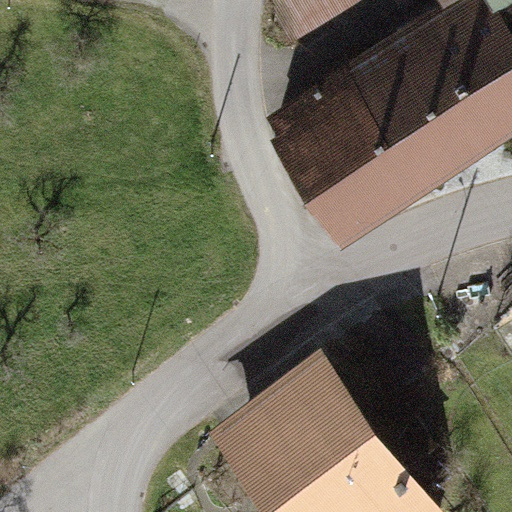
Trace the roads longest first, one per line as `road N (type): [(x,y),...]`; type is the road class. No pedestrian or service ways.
road 1 (track): [(226,0),(236,120),(281,222),(316,274)]
road 2 (residential): [(104,465),(316,274)]
road 3 (residential): [(511,216),(316,274)]
